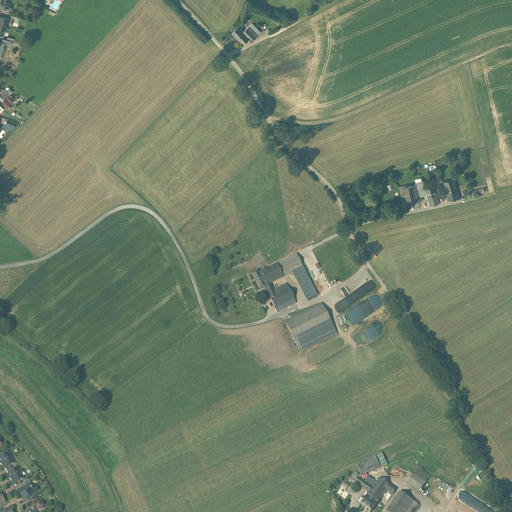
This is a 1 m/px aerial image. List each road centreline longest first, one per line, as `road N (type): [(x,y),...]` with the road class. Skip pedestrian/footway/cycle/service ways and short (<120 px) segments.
road 1 (unclassified): [(0,269),(41,261),(114,210),(140,207),(173,238),(209,319),(231,327),(275,316)]
road 2 (residential): [(175,0),(227,56),(280,137),(329,186),(350,228)]
road 3 (track): [(267,118),(338,118),(511,44)]
